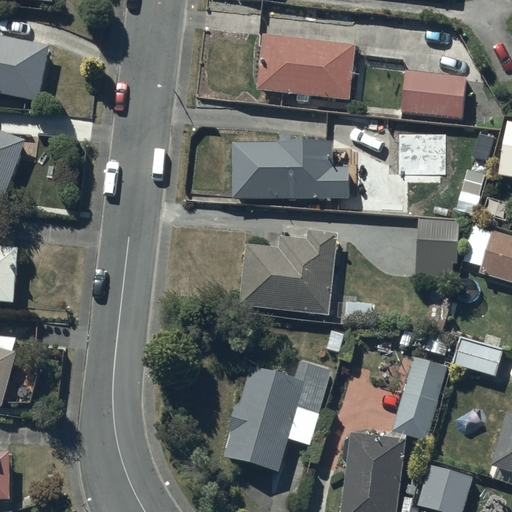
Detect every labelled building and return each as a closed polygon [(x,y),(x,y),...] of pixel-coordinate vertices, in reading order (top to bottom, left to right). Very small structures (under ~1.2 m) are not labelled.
[(52,49),(0,38),(0,94),(42,103),(52,49)] [(356,49),(266,39),(260,93),(299,97),(298,104),(311,105),(311,97),(350,102),(356,49)] [(468,81),(407,76),(404,116),(465,120),(468,81)] [(511,124),(510,124),(502,167),(511,168),(511,124)] [(442,132),(400,131),(399,176),(441,176),(442,132)] [(0,200),(4,202),(26,144),(0,133),(0,200)] [(279,145),(234,145),(235,201),(351,200),(350,169),(333,169),(332,144),(294,145),(294,134),(279,134),(279,145)] [(496,230),(476,223),(463,262),(483,269),(481,274),(511,284),(511,239),(495,233),(496,230)] [(462,226),(418,225),(417,280),(455,280),(455,265),(461,265),(462,226)] [(309,243),(282,240),(281,251),(247,248),(241,309),(332,317),(339,237),(310,235),(309,243)] [(21,252),(0,250),(0,304),(16,305),(21,252)] [(349,305),(348,323),(380,325),(380,317),(373,316),(374,306),(349,305)] [(0,409),(5,411),(19,359),(15,358),(18,347),(0,341),(0,409)] [(504,354),(462,342),(456,367),(498,378),(504,354)] [(449,369),(416,360),(396,435),(429,444),(449,369)] [(333,373),(302,365),(297,382),(252,370),(241,410),(237,409),(230,434),(233,435),(226,460),(281,475),(290,443),(313,449),(333,373)] [(511,414),(510,414),(493,467),(511,473),(511,414)] [(398,511),(407,443),(352,437),(351,443),(346,443),(344,466),(349,466),(343,511),(398,511)] [(0,502),(10,502),(11,457),(0,456),(0,502)] [(465,511),(474,479),(431,468),(419,509),(431,511),(465,511)]
